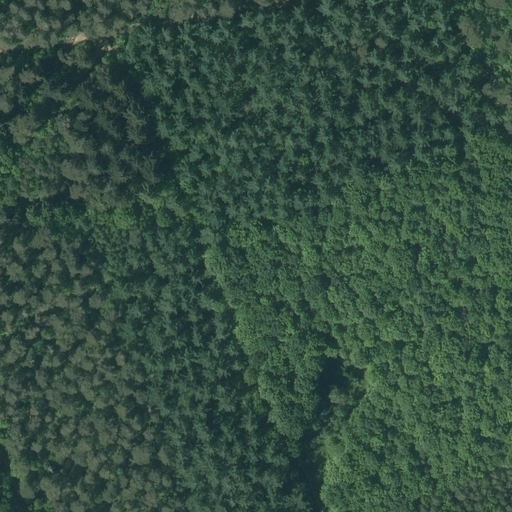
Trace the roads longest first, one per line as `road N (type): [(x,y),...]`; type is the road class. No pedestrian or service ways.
road 1 (track): [(120,24),(165,150),(321,511)]
road 2 (track): [(511,348),(0,413)]
road 3 (track): [(101,28),(0,175)]
road 4 (track): [(511,137),(456,0)]
road 5 (track): [(120,24),(251,0)]
